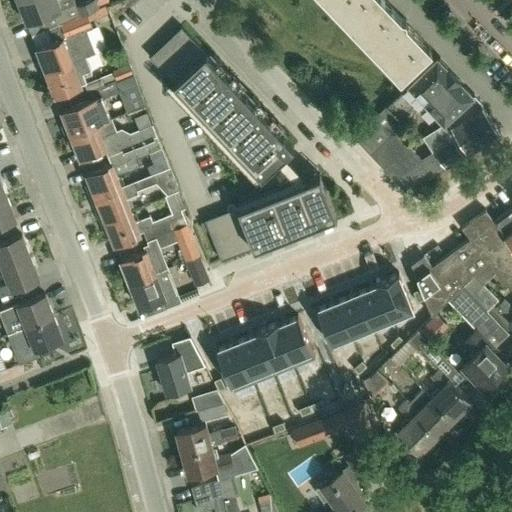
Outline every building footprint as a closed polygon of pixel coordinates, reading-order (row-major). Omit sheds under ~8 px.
[(95,0),(90,0),(76,6),(74,0),(18,0),(27,23),(52,13),(57,24),(62,22),(62,23),(81,16),(99,9),(95,0)] [(386,1),(384,0),(325,0),(354,31),(386,1)] [(432,50),(386,1),(354,31),(400,79),(432,50)] [(47,72),(85,57),(85,56),(95,52),(86,29),(92,26),(87,14),(62,24),(67,36),(63,38),(37,48),(47,72)] [(181,26),(149,56),(261,176),(293,146),(181,26)] [(89,92),(103,86),(116,81),(116,80),(132,74),(128,64),(113,70),(113,72),(86,82),(83,74),(91,70),(85,57),(47,72),(56,95),(86,84),(89,92)] [(468,154),(470,156),(501,137),(500,136),(480,103),(445,65),(437,57),(353,137),(407,193),(407,192),(433,175),(468,154)] [(116,81),(103,86),(89,92),(92,99),(62,111),(66,121),(63,122),(62,125),(65,133),(68,135),(71,134),(71,135),(97,124),(111,119),(103,98),(121,91),(116,81)] [(81,158),(106,148),(109,156),(157,137),(152,124),(130,132),(121,128),(102,135),(97,124),(71,135),(72,136),(69,137),(68,140),(71,148),(74,149),(77,148),(81,158)] [(122,186),(117,175),(139,166),(136,158),(161,148),(157,137),(109,156),(112,164),(87,174),(90,183),(88,184),(88,187),(92,197),(95,199),(97,198),(96,197),(122,187),(122,186)] [(319,174),(204,219),(205,219),(221,260),(335,215),(319,174)] [(131,210),(127,198),(138,193),(137,190),(152,184),(148,175),(122,186),(122,187),(96,197),(97,198),(100,206),(98,207),(97,211),(102,222),(131,210)] [(115,244),(143,233),(147,241),(155,238),(154,237),(173,229),(173,230),(187,225),(174,192),(165,196),(172,213),(152,221),(150,215),(136,221),(131,210),(102,222),(107,234),(109,236),(111,235),(115,244)] [(0,224),(16,218),(7,196),(0,199),(0,224)] [(422,255),(411,263),(431,316),(448,299),(463,285),(488,261),(495,273),(503,288),(511,282),(511,207),(492,222),(484,210),(460,228),(468,239),(431,267),(422,255)] [(173,230),(186,261),(200,256),(187,225),(173,230)] [(0,268),(4,267),(31,256),(22,234),(0,242),(0,268)] [(131,284),(167,269),(155,238),(147,241),(148,245),(145,246),(146,250),(121,260),(131,284)] [(0,294),(40,279),(31,256),(4,267),(0,268),(0,294)] [(209,279),(200,256),(186,261),(195,284),(209,279)] [(488,261),(463,285),(487,310),(498,299),(484,284),(495,273),(488,261)] [(181,302),(167,269),(131,284),(140,307),(164,298),(168,307),(181,302)] [(398,272),(375,281),(375,283),(376,282),(377,283),(378,283),(392,318),(413,310),(398,273),(399,273),(398,272)] [(377,283),(358,291),(372,326),(392,318),(378,283),(377,283)] [(487,310),(463,285),(448,299),(473,324),(487,310)] [(412,291),(417,302),(424,299),(420,288),(412,291)] [(358,291),(338,299),(352,334),(372,326),(358,291)] [(45,293),(2,310),(11,333),(27,326),(54,316),(45,293)] [(317,306),(316,306),(331,344),(333,344),(332,342),(352,334),(338,299),(318,307),(317,306)] [(511,307),(504,300),(497,306),(511,320),(509,321),(511,323),(511,307)] [(436,313),(421,329),(432,340),(447,325),(436,313)] [(278,323),(277,324),(294,365),(315,357),(298,314),(296,314),(297,316),(278,323)] [(63,338),(54,316),(27,326),(32,339),(15,345),(22,363),(39,356),(36,348),(63,338)] [(278,321),(254,330),(255,331),(256,331),(256,332),(257,332),(274,374),(294,365),(277,324),(278,323),(278,322),(279,322),(278,321)] [(463,364),(485,387),(507,366),(491,350),(495,346),(477,328),(464,341),(475,352),(463,364)] [(453,419),(472,400),(451,378),(457,371),(417,330),(407,340),(437,370),(431,375),(442,386),(432,397),(431,397),(453,419)] [(256,332),(237,340),(254,382),(274,374),(257,332),(256,332)] [(405,340),(399,334),(389,344),(395,350),(405,340)] [(202,358),(197,349),(191,337),(177,342),(180,353),(157,360),(168,394),(192,386),(185,363),(202,358)] [(217,346),(216,347),(233,390),(254,382),(237,340),(217,348),(217,346)] [(367,365),(362,359),(352,367),(358,374),(367,365)] [(226,387),(221,376),(213,379),(219,390),(226,387)] [(390,397),(381,379),(367,386),(375,404),(390,397)] [(349,384),(342,387),(346,398),(354,395),(349,384)] [(436,435),(453,419),(431,397),(432,397),(423,388),(409,402),(417,410),(415,413),(436,435)] [(199,410),(224,403),(218,391),(195,397),(199,410)] [(324,407),(321,399),(309,403),(312,411),(324,407)] [(418,453),(436,435),(415,413),(417,410),(409,402),(407,399),(399,407),(410,418),(397,431),(418,453)] [(227,414),(224,403),(199,410),(201,421),(227,414)] [(364,403),(293,429),(299,444),(346,427),(349,434),(372,425),(364,403)] [(312,411),(309,403),(298,408),(301,415),(312,411)] [(286,428),(283,421),(271,425),(274,433),(286,428)] [(213,445),(212,444),(238,437),(235,425),(209,431),(207,423),(178,431),(183,453),(213,445)] [(251,456),(233,460),(231,454),(216,458),(213,445),(183,453),(189,475),(215,468),(218,479),(258,469),(251,456)] [(329,496),(340,511),(348,511),(364,501),(358,492),(361,490),(354,479),(359,476),(359,477),(371,468),(356,447),(345,455),(351,464),(316,490),(323,500),(329,496)] [(227,511),(224,499),(223,499),(220,489),(217,479),(192,486),(195,499),(211,494),(215,511),(227,511)] [(240,511),(236,496),(233,496),(230,485),(220,489),(223,499),(224,499),(227,511),(240,511)] [(275,511),(271,498),(259,501),(262,511),(275,511)]
